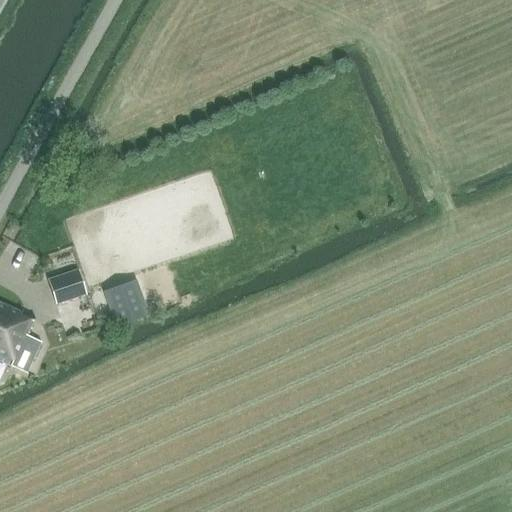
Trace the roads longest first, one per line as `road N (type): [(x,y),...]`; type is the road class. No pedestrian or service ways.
road 1 (track): [(462,246),(369,40),(283,0)]
road 2 (unclassified): [(0,214),(118,0)]
